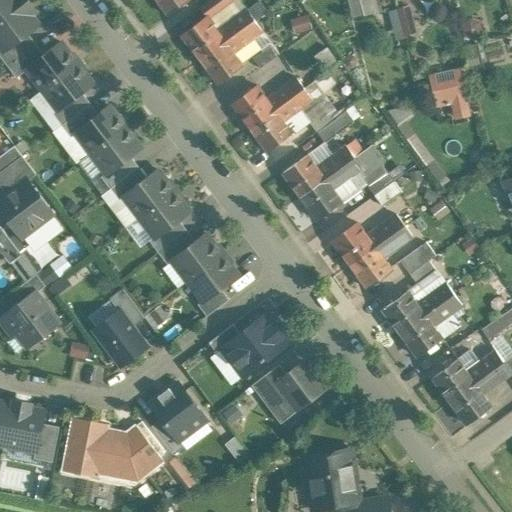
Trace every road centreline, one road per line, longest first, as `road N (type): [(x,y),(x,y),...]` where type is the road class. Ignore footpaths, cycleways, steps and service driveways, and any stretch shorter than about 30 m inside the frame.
road 1 (unclassified): [(288,267),(87,0)]
road 2 (residential): [(288,267),(107,399),(0,376)]
road 3 (unclassified): [(445,470),(288,267)]
